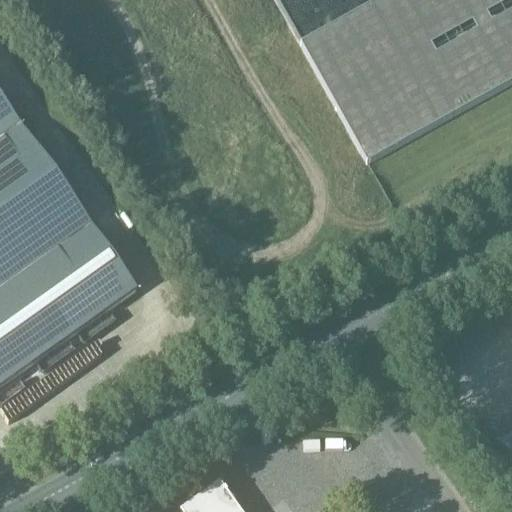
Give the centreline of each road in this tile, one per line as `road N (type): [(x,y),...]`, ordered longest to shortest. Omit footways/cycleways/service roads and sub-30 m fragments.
road 1 (tertiary): [(20,511),(331,339)]
road 2 (unclassified): [(452,511),(331,339)]
road 3 (tertiary): [(331,339),(511,237)]
road 4 (unknown): [(241,511),(294,477),(356,458),(411,456)]
